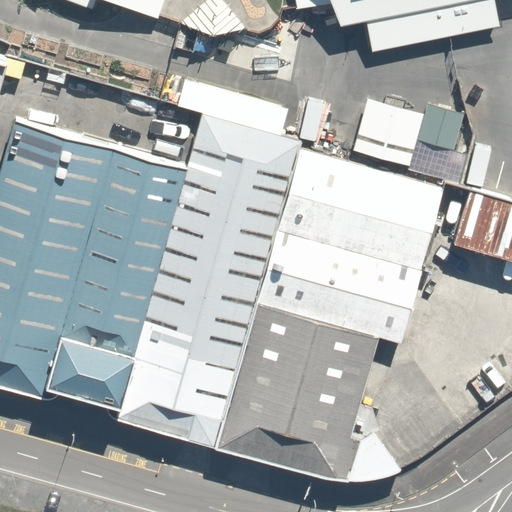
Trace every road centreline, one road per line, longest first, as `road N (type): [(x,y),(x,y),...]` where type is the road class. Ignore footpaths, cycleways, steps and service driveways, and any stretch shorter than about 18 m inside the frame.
road 1 (unclassified): [(243,511),(0,443)]
road 2 (unknown): [(511,48),(298,76)]
